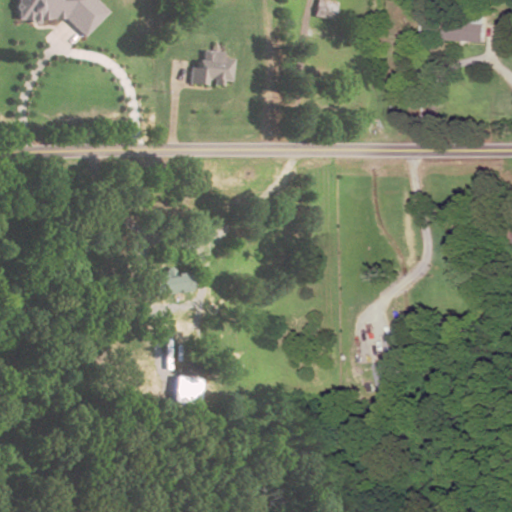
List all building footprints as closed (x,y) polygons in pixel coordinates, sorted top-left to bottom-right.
[(12,0),(13,21),(60,20),(80,38),(104,12),(90,0),(12,0)] [(316,0),(321,0),(335,3),(332,21),(313,17),(316,0)] [(473,17),(486,17),(485,42),(446,40),(447,22),(473,24),(473,17)] [(166,34),(175,37),(178,28),(169,25),(166,34)] [(200,61),(201,51),(221,52),(220,60),(232,60),(231,82),(221,82),(221,86),(211,86),(212,80),(205,79),(204,86),(189,85),(190,68),(194,68),(194,61),(200,61)] [(338,266),(348,266),(349,276),(339,277),(338,266)] [(150,280),(186,275),(188,291),(153,296),(150,280)] [(185,363),(198,364),(197,377),(184,375),(185,363)] [(374,367),(394,363),(399,387),(379,391),(374,367)] [(172,401),(197,402),(198,378),(173,377),(172,401)]
